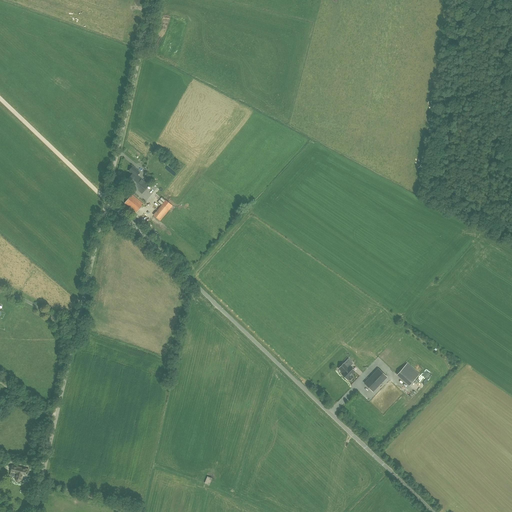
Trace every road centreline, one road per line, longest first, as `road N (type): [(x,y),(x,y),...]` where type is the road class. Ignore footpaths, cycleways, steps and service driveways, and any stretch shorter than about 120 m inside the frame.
road 1 (unclassified): [(427,511),(106,199)]
road 2 (unclassified): [(34,511),(106,199)]
road 3 (unclassified): [(106,199),(150,0)]
road 4 (track): [(106,199),(0,98)]
